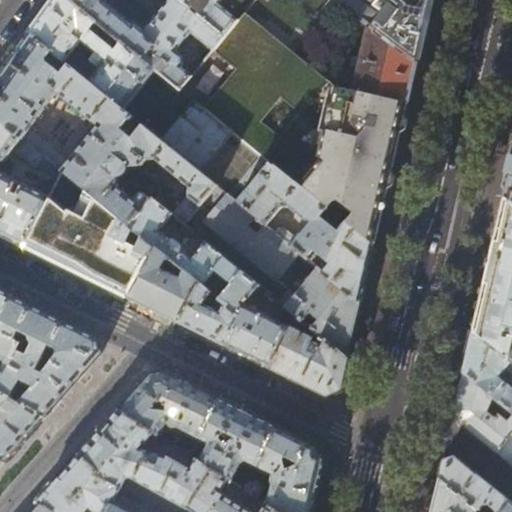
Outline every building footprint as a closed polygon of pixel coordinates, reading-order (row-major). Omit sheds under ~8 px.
[(99,24),(70,0),(51,0),(41,14),(28,32),(54,53),(70,67),(124,110),(157,71),(145,61),(122,42),(115,50),(93,31),(99,24)] [(70,0),(99,24),(122,42),(145,61),(153,51),(169,65),(162,74),(181,90),(193,75),(183,67),(185,65),(183,56),(178,52),(192,34),(213,50),(225,35),(200,15),(191,25),(185,20),(193,9),(181,0),(171,0),(146,30),(136,22),(134,24),(106,2),(107,0),(70,0)] [(181,0),(193,9),(200,0),(202,0),(208,4),(200,15),(225,35),(238,19),(218,3),(221,0),(181,0)] [(335,0),(359,18),(372,27),(417,61),(422,38),(425,23),(428,11),(430,0),(335,0)] [(233,133),(269,163),(273,166),(274,165),(329,209),(338,201),(349,210),(343,221),(374,245),(380,220),(399,137),(406,106),(355,94),(336,88),(244,12),(238,19),(225,35),(213,50),(236,69),(203,109),(233,133)] [(412,84),(417,61),(372,27),(355,94),(406,106),(412,84)] [(49,59),(54,53),(28,32),(16,50),(0,71),(0,120),(23,139),(57,92),(98,126),(61,170),(83,188),(129,226),(150,200),(143,193),(141,192),(139,193),(138,193),(133,200),(117,187),(117,176),(118,176),(120,176),(122,175),(124,174),(125,172),(126,170),(126,169),(126,166),(142,166),(147,160),(155,160),(188,187),(188,197),(199,206),(204,200),(216,185),(200,172),(162,141),(142,125),(132,137),(121,128),(130,116),(124,110),(70,67),(64,74),(49,63),(49,59)] [(200,172),(233,133),(203,109),(195,101),(162,141),(200,172)] [(43,155),(23,139),(0,120),(0,234),(25,247),(49,197),(50,195),(0,171),(15,151),(36,166),(43,155)] [(269,163),(237,203),(255,217),(264,224),(266,226),(281,209),(289,209),(312,227),(308,232),(304,229),(295,239),(282,228),(277,234),(300,253),(307,259),(313,251),(332,266),(325,274),(361,303),(368,270),(374,245),(343,221),(335,230),(321,219),(329,209),(274,165),(273,166),(269,163)] [(216,185),(204,200),(214,208),(204,221),(277,280),(300,253),(277,234),(266,226),(264,224),(257,233),(248,225),(255,217),(237,203),(216,185)] [(49,197),(25,247),(128,297),(153,245),(140,235),(134,246),(124,240),(132,228),(129,226),(83,188),(71,213),(66,209),(64,213),(49,197)] [(150,200),(129,226),(132,228),(140,235),(153,245),(167,257),(184,271),(197,282),(203,286),(216,272),(231,284),(218,299),(225,304),(240,316),(225,346),(242,354),(268,367),(288,327),(288,326),(244,305),(259,286),(206,243),(192,258),(180,249),(181,246),(174,240),(171,241),(159,231),(172,215),(152,198),(150,200)] [(511,202),(505,198),(494,245),(482,300),(474,329),(474,331),(511,362),(511,202)] [(162,267),(167,257),(153,245),(128,297),(151,309),(178,322),(197,282),(184,271),(181,276),(162,267)] [(352,339),(361,303),(325,274),(317,267),(295,295),(289,289),(278,302),(326,341),(348,358),(352,339)] [(210,292),(203,286),(197,282),(178,322),(201,334),(225,346),(240,316),(225,304),(221,311),(205,304),(210,292)] [(0,290),(0,324),(14,297),(0,290)] [(32,387),(18,404),(43,419),(75,383),(101,353),(98,339),(57,318),(14,297),(0,324),(0,359),(5,363),(6,367),(0,375),(0,393),(9,399),(20,380),(32,387)] [(474,329),(482,300),(474,298),(466,327),(474,329)] [(313,339),(288,327),(268,367),(286,376),(327,396),(341,389),(344,374),(348,358),(326,341),(322,349),(319,346),(317,345),(315,344),(311,343),(313,339)] [(511,374),(511,362),(474,331),(473,330),(468,352),(463,372),(494,397),(494,398),(511,412),(511,390),(499,379),(501,366),(511,374)] [(138,388),(119,410),(155,433),(158,435),(167,423),(201,439),(221,399),(189,383),(166,372),(151,374),(138,388)] [(494,397),(463,372),(463,373),(464,374),(460,390),(456,411),(460,423),(494,451),(511,465),(511,417),(510,420),(504,415),(501,417),(500,417),(497,420),(490,415),(494,398),(494,397)] [(0,393),(0,461),(3,463),(23,441),(43,419),(18,404),(9,399),(0,393)] [(249,413),(221,399),(201,439),(207,442),(208,448),(201,462),(214,470),(228,479),(232,482),(239,466),(245,461),(258,467),(278,427),(249,413)] [(142,449),(155,433),(119,410),(112,417),(79,454),(100,473),(98,476),(121,489),(127,479),(136,479),(135,480),(188,509),(214,470),(201,462),(196,459),(190,470),(169,458),(142,449)] [(295,435),(278,427),(258,467),(251,479),(245,482),(242,488),(253,495),(261,500),(267,487),(264,486),(270,474),(274,475),(274,485),(269,505),(280,511),(312,511),(318,488),(324,460),(318,447),(295,435)] [(129,511),(114,504),(121,489),(98,476),(100,473),(79,454),(53,484),(37,502),(41,505),(53,511),(87,511),(90,510),(92,511),(129,511)] [(511,511),(511,502),(504,496),(456,457),(444,460),(442,470),(439,480),(478,510),(481,511),(487,504),(496,511),(511,511)] [(220,492),(228,479),(214,470),(188,509),(192,511),(280,511),(269,505),(261,500),(253,495),(245,508),(220,492)] [(476,511),(478,510),(439,480),(432,511),(476,511)]
